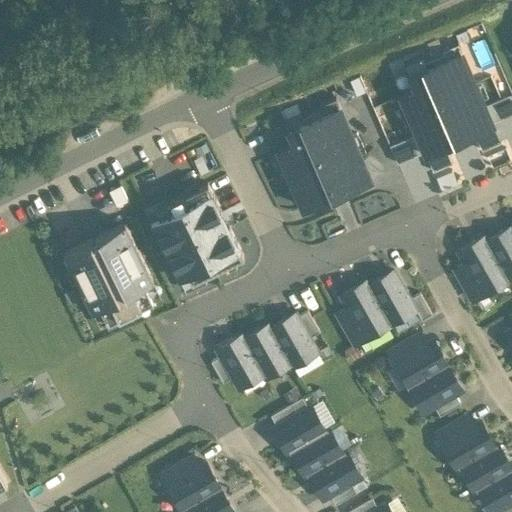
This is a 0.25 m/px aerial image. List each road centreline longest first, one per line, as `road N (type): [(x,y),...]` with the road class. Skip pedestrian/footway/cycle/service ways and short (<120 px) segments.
road 1 (residential): [(0,199),(216,96)]
road 2 (residential): [(216,96),(431,0)]
road 3 (residential): [(11,511),(205,401)]
road 4 (residential): [(511,396),(490,374),(411,218)]
road 5 (residential): [(205,401),(179,336),(187,316),(287,268)]
road 6 (residential): [(287,268),(216,96)]
road 7 (residential): [(289,511),(205,401)]
road 8 (residential): [(287,268),(411,218)]
